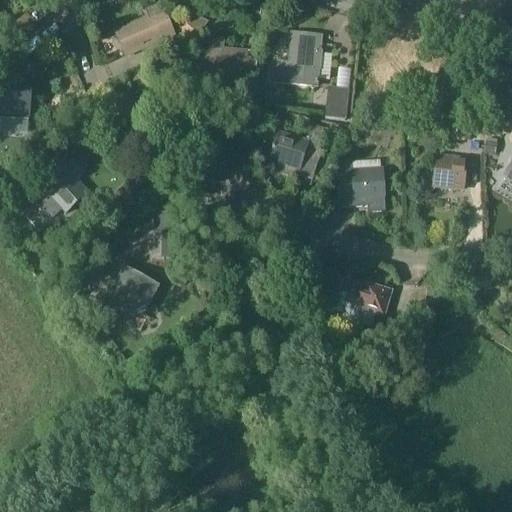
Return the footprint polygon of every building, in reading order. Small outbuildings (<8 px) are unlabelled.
[(164,13),(151,19),(114,37),(124,58),(174,35),(164,13)] [(35,29),(27,17),(5,32),(13,44),(35,29)] [(205,28),(191,17),(180,31),(194,42),(205,28)] [(318,67),(322,34),(291,31),(288,64),(292,64),(289,86),(314,88),(316,67),(318,67)] [(245,73),(255,74),(256,62),(246,62),(247,54),(223,52),(224,42),(208,41),(205,62),(198,61),(196,84),(244,89),(245,73)] [(376,65),(374,95),(422,98),(424,67),(376,65)] [(511,67),(498,70),(500,84),(511,82),(511,67)] [(30,81),(0,79),(0,117),(28,119),(30,81)] [(347,94),(335,93),(335,109),(327,109),(326,121),(346,122),(347,94)] [(486,132),(499,136),(503,121),(490,118),(486,132)] [(313,182),(328,130),(312,125),(307,145),(278,136),(270,164),(285,168),(282,177),(295,181),(297,177),(313,182)] [(470,129),(458,129),(458,143),(470,143),(470,129)] [(486,140),(483,155),(495,157),(497,142),(486,140)] [(31,177),(46,192),(45,193),(65,215),(86,195),(66,173),(51,158),(31,177)] [(464,163),(435,160),(432,189),(462,192),(464,163)] [(381,173),(352,175),(354,204),(383,201),(381,173)] [(111,197),(120,210),(133,201),(124,188),(111,197)] [(74,229),(83,241),(91,236),(82,223),(74,229)] [(167,239),(153,238),(152,262),(166,263),(167,239)] [(303,257),(295,263),(303,275),(311,269),(303,257)] [(138,323),(157,288),(125,271),(118,283),(122,285),(109,308),(138,323)] [(390,294),(366,286),(352,281),(341,316),(346,321),(370,328),(374,316),(383,319),(390,294)] [(438,289),(439,297),(448,296),(447,288),(438,289)] [(453,295),(433,299),(435,314),(455,311),(453,295)]
